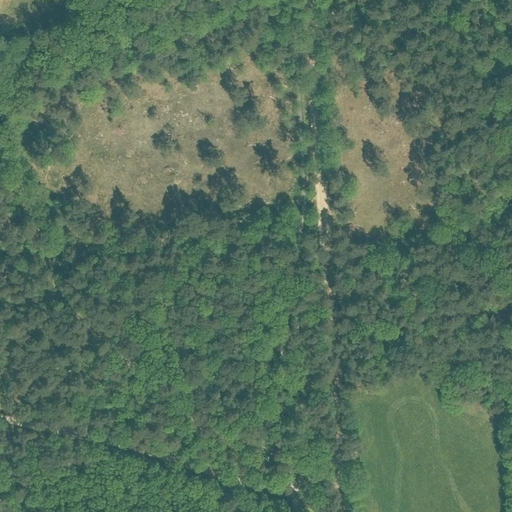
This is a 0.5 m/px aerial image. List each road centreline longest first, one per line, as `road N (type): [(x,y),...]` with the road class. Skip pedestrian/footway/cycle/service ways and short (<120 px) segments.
road 1 (track): [(339,511),(309,0)]
road 2 (track): [(0,292),(68,305),(146,380),(292,493)]
road 3 (track): [(298,494),(0,415)]
road 4 (track): [(0,139),(57,298)]
